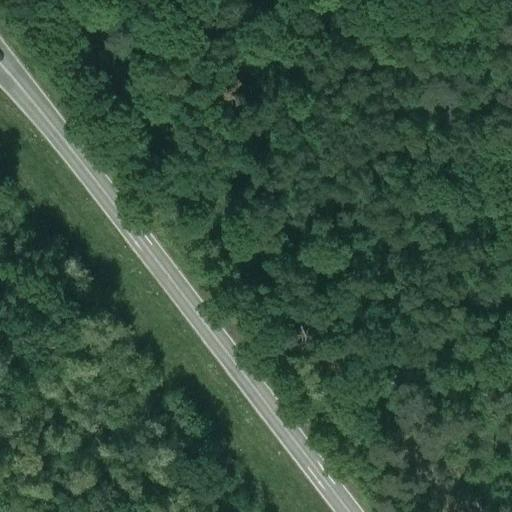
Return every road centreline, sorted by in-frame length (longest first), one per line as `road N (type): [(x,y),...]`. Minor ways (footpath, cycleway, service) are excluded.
road 1 (motorway): [(0,66),(346,511)]
road 2 (track): [(320,288),(329,355),(347,387),(379,407),(469,511)]
